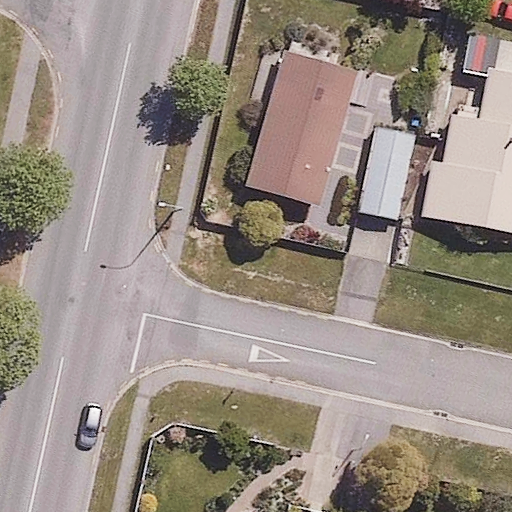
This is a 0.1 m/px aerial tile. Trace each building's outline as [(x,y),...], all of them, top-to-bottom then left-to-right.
[(482,98),(451,92),(438,157),(425,154),(414,207),(511,226),(511,46),(493,43),(482,98)] [(355,70),(282,50),(247,179),(320,199),(355,70)] [(416,135),(369,124),(351,203),(398,214),(416,135)] [(335,511),(345,456),(316,451),(306,509),(325,511),(335,511)] [(263,511),(217,501),(214,511),(263,511)]
